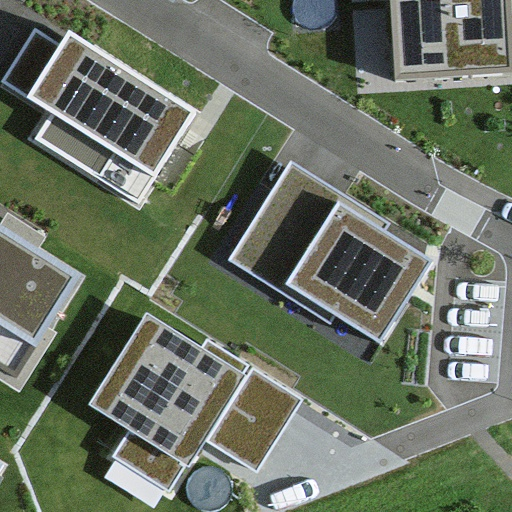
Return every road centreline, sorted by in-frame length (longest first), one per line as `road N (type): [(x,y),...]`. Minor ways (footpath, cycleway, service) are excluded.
road 1 (residential): [(511,240),(123,0)]
road 2 (residential): [(511,400),(336,471)]
